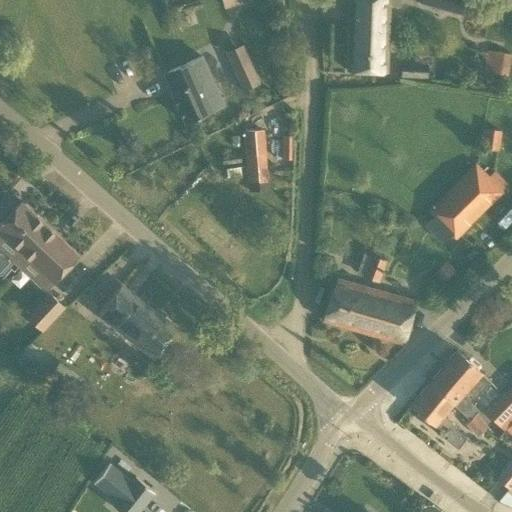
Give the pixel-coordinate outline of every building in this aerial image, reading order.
[(352,0),(347,67),(367,69),(385,70),(388,26),(389,12),(387,12),(387,5),(400,6),(400,0),(352,0)] [(466,0),(421,0),(420,5),(461,17),(466,0)] [(240,44),(225,51),(241,90),(257,84),(240,44)] [(510,54),(487,50),(483,70),(485,70),(483,78),(496,81),(497,74),(506,76),(510,54)] [(201,56),(164,73),(172,91),(171,92),(185,122),(223,105),(217,91),(201,56)] [(497,149),(500,130),(482,128),(480,147),(497,149)] [(266,190),(261,130),(243,131),(247,182),(248,192),(266,190)] [(476,164),(454,186),(480,211),(505,186),(493,173),(489,177),(476,164)] [(440,199),(429,211),(440,222),(454,236),(466,225),(480,211),(454,186),(440,199)] [(0,275),(1,276),(14,262),(44,291),(78,255),(21,201),(0,223),(0,275)] [(372,257),(365,276),(377,281),(384,261),(372,257)] [(335,282),(322,320),(402,343),(415,301),(349,282),(348,286),(335,282)] [(153,356),(175,328),(121,286),(99,315),(153,356)] [(48,293),(26,316),(41,330),(63,307),(48,293)] [(45,371),(29,359),(31,356),(24,350),(16,359),(24,365),(40,377),(38,380),(54,393),(60,385),(69,391),(83,402),(94,388),(79,377),(59,361),(49,373),(45,370),(45,371)] [(452,405),(461,413),(469,420),(478,410),(470,402),(491,379),(471,362),(456,350),(427,385),(452,405)] [(511,384),(485,413),(504,431),(511,422),(511,384)] [(427,385),(410,406),(448,438),(456,428),(442,416),(452,405),(427,385)] [(486,427),(476,414),(465,424),(475,436),(486,427)] [(511,460),(497,479),(511,491),(511,460)] [(109,463),(93,483),(115,501),(112,505),(121,511),(139,511),(154,493),(134,477),(131,480),(109,463)]
